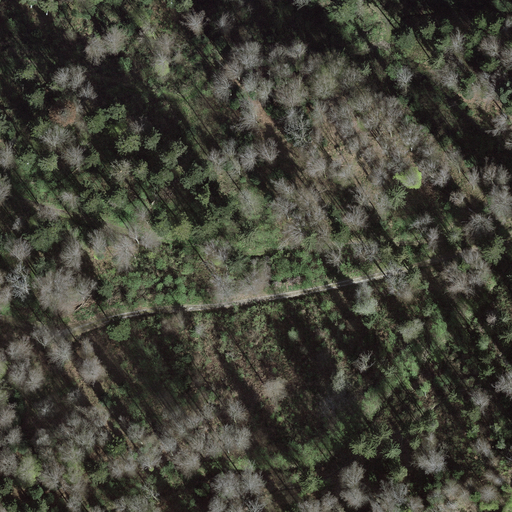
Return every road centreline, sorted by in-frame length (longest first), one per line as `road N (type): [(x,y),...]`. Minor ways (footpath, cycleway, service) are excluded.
road 1 (track): [(511,238),(213,307),(146,308),(50,332),(0,318)]
road 2 (track): [(365,0),(387,28),(371,47),(341,56),(231,54),(193,91),(174,96),(0,56)]
